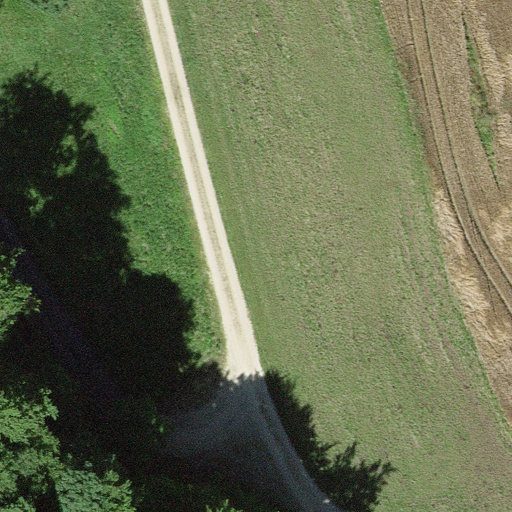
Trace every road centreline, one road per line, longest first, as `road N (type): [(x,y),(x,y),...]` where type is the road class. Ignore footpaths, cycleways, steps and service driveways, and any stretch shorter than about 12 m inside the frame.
road 1 (track): [(312,511),(264,414),(232,312),(155,0)]
road 2 (track): [(282,450),(171,451),(132,428),(0,252)]
